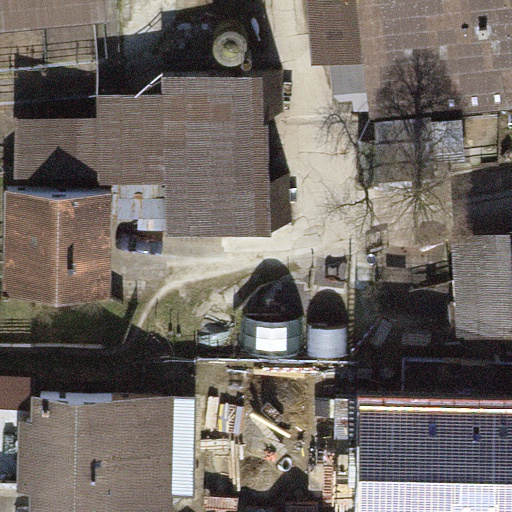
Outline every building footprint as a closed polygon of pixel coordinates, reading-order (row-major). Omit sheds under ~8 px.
[(0,0),(0,31),(109,22),(107,0),(0,0)] [(511,0),(309,0),(316,66),(369,61),(374,114),(511,101),(511,0)] [(99,114),(16,117),(18,184),(176,178),(177,234),(278,231),(273,75),(169,78),(170,93),(98,96),(99,114)] [(115,197),(7,194),(5,298),(112,300),(115,197)] [(511,352),(511,228),(460,230),(464,355),(511,352)] [(174,511),(176,399),(57,397),(56,423),(26,422),(25,487),(49,487),(48,511),(174,511)]
